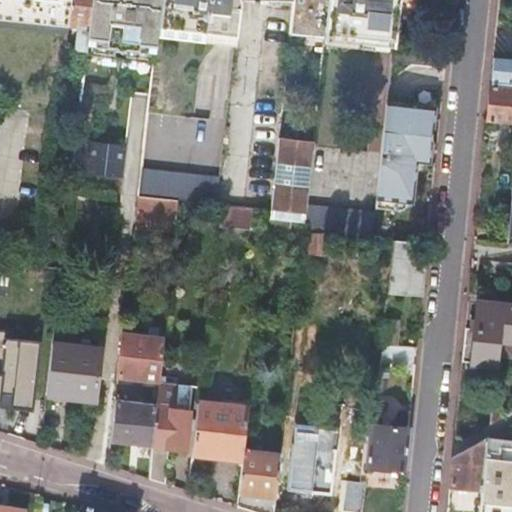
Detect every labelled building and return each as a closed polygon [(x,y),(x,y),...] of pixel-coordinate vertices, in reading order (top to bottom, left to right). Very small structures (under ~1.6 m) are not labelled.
[(0,0),(0,20),(67,27),(68,26),(70,0),(0,0)] [(70,0),(68,26),(77,27),(75,51),(86,52),(92,0),(70,0)] [(92,0),(86,52),(86,54),(103,57),(118,59),(123,60),(138,62),(154,64),(158,27),(161,0),(92,0)] [(239,0),(161,0),(158,27),(236,37),(239,0)] [(292,0),(292,1),(289,29),(325,33),(328,0),(292,0)] [(328,0),(325,33),(324,40),(323,47),(392,54),(393,46),(398,0),(328,0)] [(0,101),(59,108),(67,27),(0,20),(0,101)] [(393,46),(392,54),(391,63),(446,68),(447,52),(393,46)] [(118,59),(103,57),(102,65),(117,67),(118,59)] [(511,60),(493,59),(492,74),(511,75),(511,60)] [(138,62),(123,60),(122,68),(136,70),(138,62)] [(487,121),(511,123),(511,87),(491,86),(487,121)] [(386,109),(381,154),(379,163),(375,199),(406,202),(413,203),(417,162),(430,164),(431,154),(436,109),(412,107),(411,112),(404,111),(404,112),(386,109)] [(148,114),(139,197),(178,202),(217,206),(226,123),(148,114)] [(278,139),(270,211),(269,219),(284,221),(304,223),(312,147),(313,143),(278,139)] [(87,173),(123,178),(128,145),(118,143),(117,147),(100,144),(101,141),(91,140),(87,173)] [(312,147),(304,223),(303,233),(308,233),(324,234),(371,239),(375,199),(379,163),(381,154),(312,147)] [(178,202),(139,197),(135,228),(175,232),(178,202)] [(252,209),(221,206),(218,225),(250,228),(252,209)] [(284,221),(269,219),(268,234),(282,235),(284,221)] [(324,234),(308,233),(307,254),(322,255),(324,234)] [(411,243),(393,241),(387,294),(423,298),(427,259),(410,257),(411,243)] [(34,266),(0,262),(0,273),(32,277),(34,266)] [(61,269),(44,267),(43,279),(60,280),(61,269)] [(475,330),(466,329),(463,363),(494,366),(497,342),(511,343),(511,305),(478,302),(475,330)] [(159,388),(167,315),(162,315),(161,318),(138,316),(138,312),(127,311),(119,377),(134,379),(133,384),(159,388)] [(400,320),(384,318),(381,344),(398,346),(400,320)] [(0,326),(0,391),(18,394),(20,379),(35,380),(38,353),(5,349),(7,332),(4,326),(0,326)] [(406,349),(381,345),(380,360),(405,364),(406,349)] [(51,359),(47,397),(95,402),(99,365),(51,359)] [(153,447),(150,480),(166,485),(169,449),(186,451),(190,412),(167,409),(169,389),(159,388),(158,406),(156,406),(152,447),(153,447)] [(152,447),(156,406),(116,401),(111,442),(152,447)] [(198,404),(192,454),(243,460),(244,451),(248,410),(198,404)] [(367,467),(405,471),(410,429),(371,426),(367,467)] [(453,458),(450,485),(481,488),(485,453),(487,438),(453,458)] [(511,443),(488,442),(487,454),(498,454),(498,449),(511,450),(511,443)] [(292,445),(288,490),(332,495),(336,450),(292,445)] [(485,453),(481,488),(481,489),(479,511),(511,511),(511,450),(498,449),(498,454),(487,454),(485,453)] [(244,451),(243,460),(238,508),(250,511),(274,511),(281,455),(244,451)]
